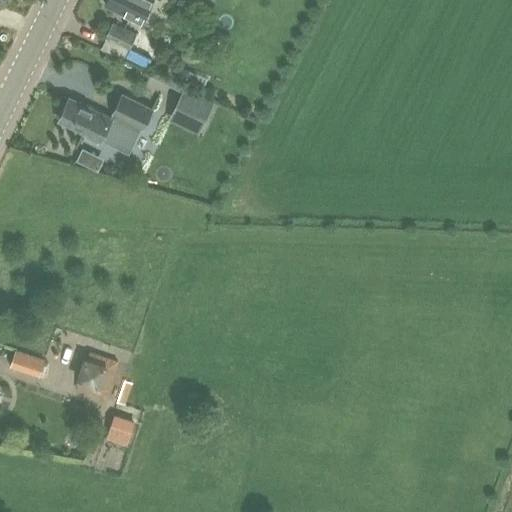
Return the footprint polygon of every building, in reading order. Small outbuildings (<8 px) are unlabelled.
[(105,0),(103,5),(142,23),(153,0),(105,0)] [(192,0),(212,9),(216,0),(192,0)] [(101,48),(146,69),(154,54),(132,44),(138,33),(113,22),(101,48)] [(212,102),(183,88),(172,109),(201,124),(212,102)] [(101,139),(102,138),(129,151),(141,125),(143,126),(152,107),(123,93),(112,116),(86,103),(85,105),(70,98),(66,107),(63,108),(60,115),(61,118),(60,120),(88,134),(89,137),(96,140),(99,139),(101,139)] [(10,366),(40,376),(45,359),(16,350),(10,366)] [(106,396),(117,360),(90,351),(78,387),(106,396)] [(134,427),(113,420),(107,438),(128,445),(134,427)]
